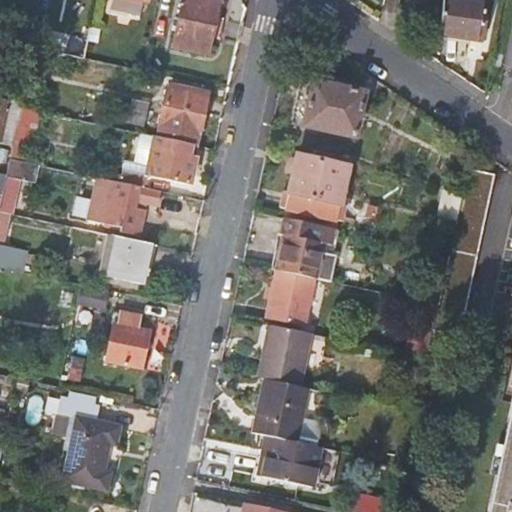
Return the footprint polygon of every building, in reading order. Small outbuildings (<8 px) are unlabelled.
[(144,0),(147,1),(147,0),(114,0),(113,8),(141,14),(143,0),(144,0)] [(219,0),(217,0),(184,0),(175,47),(208,54),(219,0)] [(487,5),(455,0),(444,0),(439,37),(482,44),(487,5)] [(12,16),(6,42),(28,47),(33,27),(34,21),(12,16)] [(47,30),(33,27),(28,47),(35,48),(43,49),(47,30)] [(42,59),(33,57),(30,72),(39,73),(42,59)] [(5,84),(24,88),(28,70),(9,66),(5,84)] [(36,87),(39,73),(30,72),(27,85),(36,87)] [(317,73),(315,81),(315,82),(334,86),(336,76),(317,73)] [(315,82),(305,126),(305,127),(356,138),(365,93),(351,90),(353,80),(336,76),(334,86),(315,82)] [(294,123),(305,126),(315,82),(315,81),(303,78),(294,123)] [(168,91),(158,137),(197,145),(207,98),(203,97),(204,90),(172,83),(171,91),(168,91)] [(8,103),(0,100),(0,139),(11,142),(16,121),(5,119),(8,103)] [(18,128),(24,129),(36,132),(41,112),(22,108),(18,128)] [(20,151),(24,129),(18,128),(14,148),(13,149),(20,151)] [(155,149),(150,177),(189,185),(194,157),(191,157),(193,145),(158,137),(155,149)] [(25,152),(20,151),(13,149),(11,160),(23,163),(25,152)] [(294,177),(287,207),(339,218),(351,160),(313,152),(312,158),(298,156),(296,166),(289,164),(287,176),(294,177)] [(34,183),(38,166),(23,163),(11,160),(9,172),(3,198),(0,210),(0,211),(8,214),(13,214),(21,180),(34,183)] [(0,170),(0,196),(3,198),(9,172),(0,170)] [(496,175),(469,170),(464,193),(463,195),(458,223),(451,254),(439,307),(434,331),(461,336),(496,175)] [(134,209),(138,187),(101,179),(98,190),(109,193),(107,205),(91,202),(87,221),(123,228),(122,232),(138,235),(143,211),(134,209)] [(94,189),(91,202),(107,205),(109,193),(98,190),(94,189)] [(439,218),(458,223),(463,195),(445,191),(439,218)] [(1,246),(8,214),(0,211),(0,267),(13,270),(16,254),(6,252),(6,247),(1,246)] [(285,237),(278,272),(315,280),(331,284),(336,258),(320,255),(322,245),(328,246),(332,229),(284,218),(280,236),(285,237)] [(338,230),(332,229),(328,246),(322,245),(320,255),(327,256),(328,251),(334,252),(338,230)] [(109,274),(117,237),(108,235),(100,272),(109,274)] [(142,284),(150,244),(117,237),(109,274),(109,277),(142,284)] [(305,325),(315,280),(278,272),(268,317),(305,325)] [(109,295),(82,289),(78,306),(88,308),(105,312),(109,295)] [(407,352),(428,356),(434,331),(439,307),(418,302),(407,352)] [(88,308),(78,306),(76,318),(86,320),(88,308)] [(116,325),(108,361),(140,368),(148,332),(137,329),(139,317),(123,314),(121,326),(116,325)] [(270,327),(259,379),(265,381),(300,389),(312,336),(270,327)] [(297,445),(309,390),(300,389),(265,381),(253,435),(266,438),(297,445)] [(76,418),(63,483),(108,493),(111,476),(103,475),(110,445),(116,446),(120,427),(94,422),(97,407),(61,399),(58,414),(76,418)] [(511,511),(511,408),(489,511),(511,511)] [(313,489),(322,450),(297,445),(266,438),(263,457),(267,458),(262,478),(313,489)]
